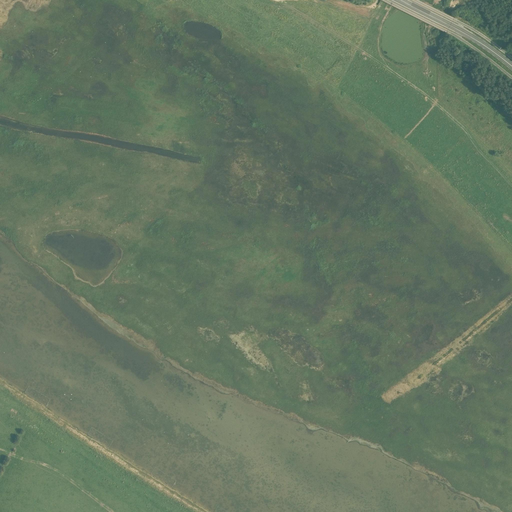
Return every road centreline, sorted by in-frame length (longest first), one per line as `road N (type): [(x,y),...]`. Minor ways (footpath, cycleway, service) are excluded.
road 1 (track): [(275,0),(420,92),(511,175)]
road 2 (primary): [(511,66),(400,0)]
